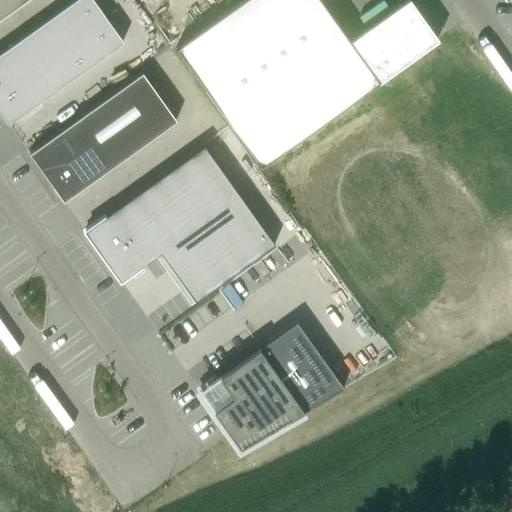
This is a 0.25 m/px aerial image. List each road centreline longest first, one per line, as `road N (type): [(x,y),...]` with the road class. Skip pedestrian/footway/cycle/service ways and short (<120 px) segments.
road 1 (unclassified): [(0,189),(180,443),(122,485),(0,313)]
road 2 (unknown): [(133,377),(290,290),(315,284),(340,306)]
road 3 (unknown): [(30,232),(177,125),(179,107),(160,77)]
